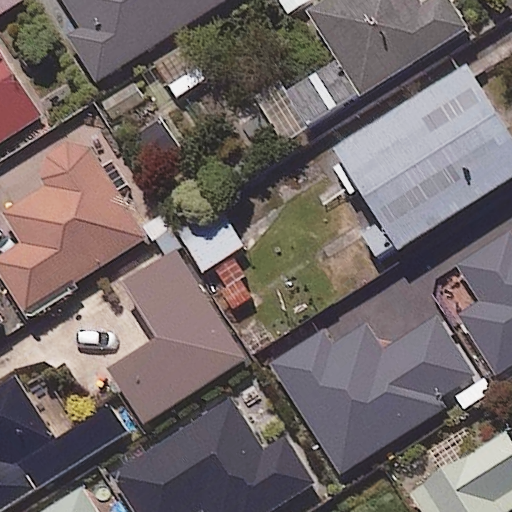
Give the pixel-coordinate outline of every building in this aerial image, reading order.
[(51,0),(106,86),(240,0),(51,0)] [(475,38),(451,0),(345,0),(315,18),(340,61),(265,107),(290,149),(475,38)] [(325,0),(279,0),(291,20),(325,0)] [(0,150),(46,121),(0,48),(0,150)] [(511,192),(511,135),(474,74),(341,156),(386,227),(366,239),(386,272),(511,192)] [(151,242),(84,139),(31,173),(45,194),(0,222),(0,269),(33,319),(151,242)] [(251,250),(227,211),(184,238),(208,277),(251,250)] [(511,381),(511,227),(460,259),(472,280),(429,306),(456,353),(477,341),(504,387),(511,381)] [(250,365),(183,258),(130,292),(166,347),(116,379),(148,430),(250,365)] [(0,335),(10,329),(0,312),(0,335)] [(64,448),(22,383),(0,397),(0,511),(20,511),(133,439),(117,414),(64,448)] [(269,511),(289,500),(230,409),(116,482),(134,511),(269,511)] [(511,511),(511,439),(418,497),(427,511),(511,511)] [(100,511),(89,494),(61,511),(100,511)]
